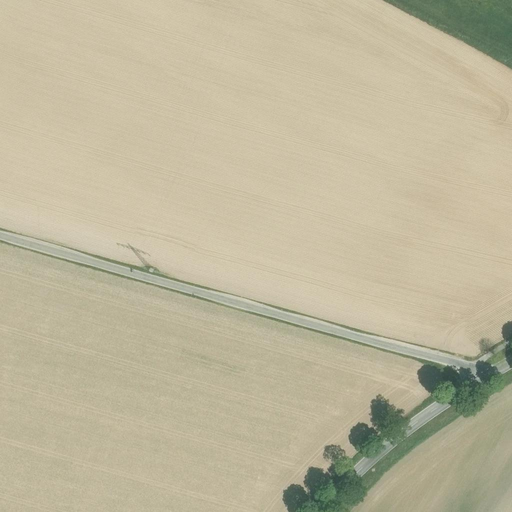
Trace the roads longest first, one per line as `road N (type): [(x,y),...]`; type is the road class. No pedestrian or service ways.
road 1 (tertiary): [(488,374),(0,233)]
road 2 (secondary): [(322,511),(370,460),(488,374)]
